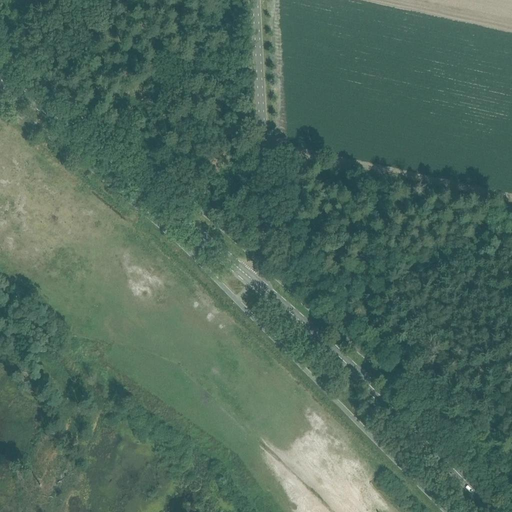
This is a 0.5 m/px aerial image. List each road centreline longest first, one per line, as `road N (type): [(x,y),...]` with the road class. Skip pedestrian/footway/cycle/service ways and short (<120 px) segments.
road 1 (primary): [(491,511),(318,336),(251,282)]
road 2 (primary): [(251,282),(0,70)]
road 3 (unclassified): [(264,266),(256,0)]
